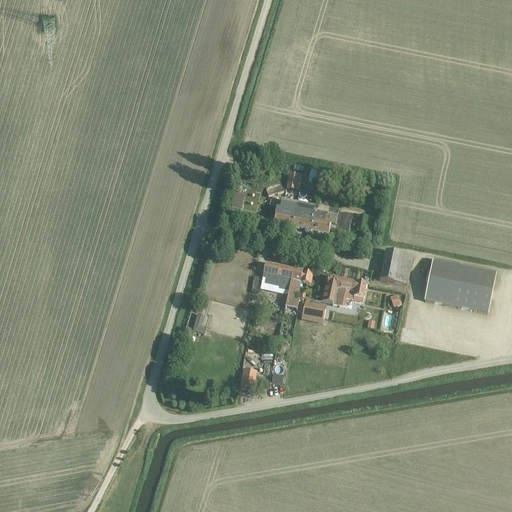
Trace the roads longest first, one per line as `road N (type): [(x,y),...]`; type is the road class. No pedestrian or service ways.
road 1 (tertiary): [(511,359),(176,420),(150,412)]
road 2 (tertiary): [(199,230),(270,0)]
road 3 (tertiary): [(150,412),(199,230)]
road 4 (residential): [(199,230),(366,266)]
